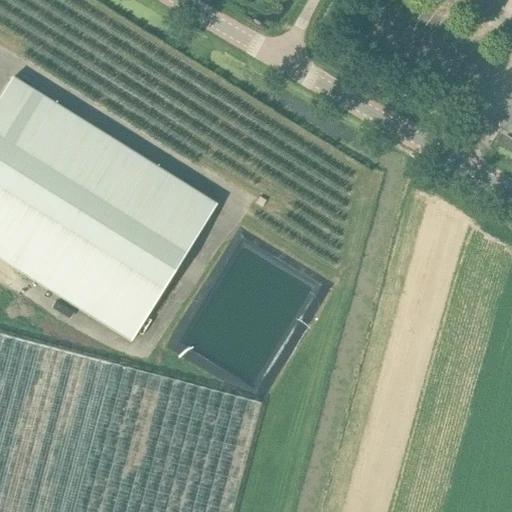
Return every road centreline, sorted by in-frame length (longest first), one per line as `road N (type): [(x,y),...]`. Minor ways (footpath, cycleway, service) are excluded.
road 1 (unclassified): [(511,195),(283,63)]
road 2 (unclassified): [(283,63),(179,0)]
